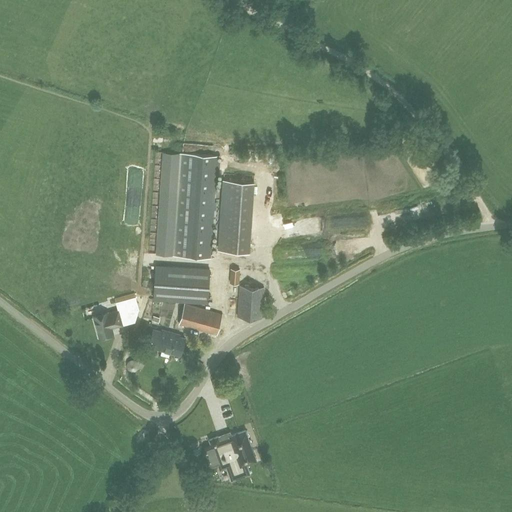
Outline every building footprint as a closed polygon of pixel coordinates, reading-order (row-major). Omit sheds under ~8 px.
[(155,254),(174,255),(210,257),(216,155),(179,153),(162,152),(155,254)] [(253,181),(222,179),(218,249),(249,251),(253,181)] [(208,302),(210,269),(156,265),(154,298),(208,302)] [(239,283),(240,269),(231,268),(230,282),(239,283)] [(262,318),(264,287),(240,285),(238,316),(262,318)] [(217,334),(223,314),(185,303),(179,324),(217,334)] [(123,324),(119,310),(108,313),(107,312),(94,316),(99,337),(102,336),(104,338),(108,336),(108,334),(113,333),(111,325),(114,325),(115,326),(123,324)] [(180,354),(185,338),(154,329),(149,345),(180,354)] [(256,460),(246,430),(230,436),(231,439),(226,441),(226,440),(224,440),(220,441),(218,437),(210,440),(212,446),(207,447),(204,452),(209,465),(213,467),(219,465),(220,470),(227,467),(232,480),(250,473),(246,464),(256,460)]
